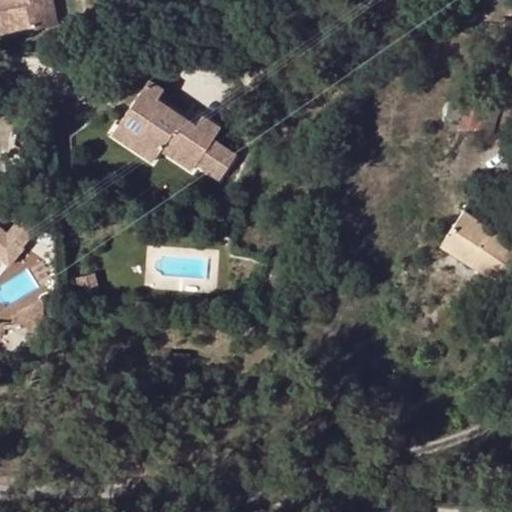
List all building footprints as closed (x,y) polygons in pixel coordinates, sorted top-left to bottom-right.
[(0,35),(59,23),(53,0),(5,0),(7,10),(0,11),(0,35)] [(151,80),(122,121),(142,133),(133,147),(155,161),(164,147),(195,168),(197,163),(221,179),(239,157),(213,138),(220,128),(204,117),(199,126),(178,111),(174,117),(161,107),(165,102),(159,98),(165,90),(151,80)] [(485,102),(465,97),(459,126),(479,130),(485,102)] [(161,107),(174,117),(178,111),(165,102),(161,107)] [(113,132),(133,147),(142,133),(122,121),(113,132)] [(499,284),(511,264),(511,241),(465,210),(441,245),(499,284)] [(0,260),(10,268),(24,251),(22,247),(33,233),(18,222),(5,237),(0,233),(0,260)]
